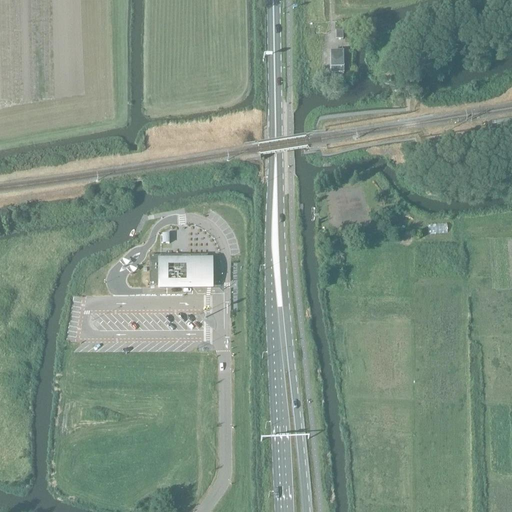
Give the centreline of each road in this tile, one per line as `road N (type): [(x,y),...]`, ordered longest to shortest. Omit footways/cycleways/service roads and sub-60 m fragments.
road 1 (secondary): [(276,280),(273,0)]
road 2 (secondary): [(306,511),(276,280)]
road 3 (secondary): [(276,280),(283,511)]
road 4 (unclassified): [(203,511),(223,479),(223,332)]
